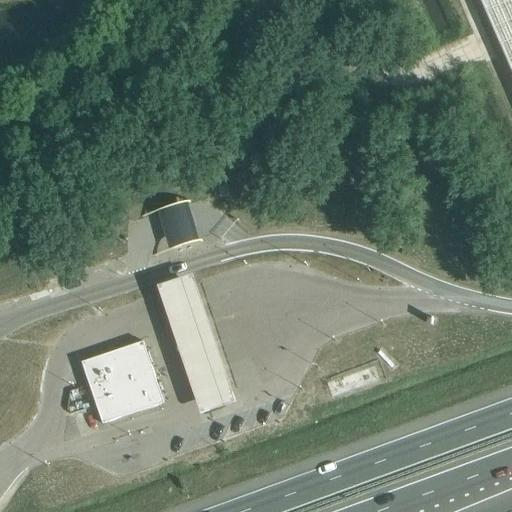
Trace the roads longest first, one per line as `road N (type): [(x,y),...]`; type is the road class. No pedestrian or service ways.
road 1 (motorway): [(511,412),(238,511)]
road 2 (unclassified): [(0,143),(96,74),(173,0)]
road 3 (motorway): [(374,511),(511,461)]
